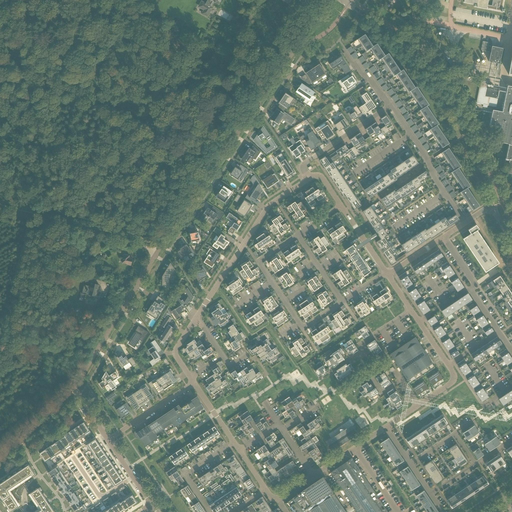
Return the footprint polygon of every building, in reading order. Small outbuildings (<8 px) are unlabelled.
[(202,1),(198,8),(203,11),(202,14),(208,18),(214,8),(212,7),(211,8),(210,7),(211,5),(212,6),(214,4),(214,2),(219,5),(221,0),(207,0),(206,3),(202,1)] [(511,0),(464,0),(464,3),(475,5),(474,7),(504,12),(504,10),(502,10),(504,0),(511,0)] [(365,34),(357,40),(361,46),(369,40),(365,34)] [(369,40),(361,46),(365,52),(369,49),(373,46),(369,40)] [(483,41),(481,51),(482,51),(490,52),(491,46),(488,46),(489,43),(483,41)] [(373,46),(369,49),(373,55),(381,50),(377,44),(373,46)] [(350,46),(346,49),(353,59),(357,56),(350,46)] [(488,62),(499,64),(502,48),(491,46),(490,52),(488,62)] [(381,50),(373,55),(378,61),(381,59),(381,58),(385,56),(381,50)] [(385,56),(381,58),(381,59),(385,64),(392,59),(388,53),(385,56)] [(357,57),(364,69),(369,66),(363,54),(357,57)] [(330,64),(329,64),(332,69),(339,65),(341,67),(344,66),(345,68),(348,66),(341,56),(337,59),(330,64)] [(392,59),(385,64),(389,70),(396,65),(392,59)] [(382,91),(387,88),(374,64),(369,67),(382,91)] [(309,72),(306,74),(312,83),(316,80),(318,82),(322,79),(321,77),(325,74),(319,65),(317,67),(315,65),(313,66),(314,67),(310,69),(307,70),(309,72)] [(396,65),(389,70),(393,77),(396,75),(395,75),(400,71),(396,65)] [(400,71),(395,75),(396,75),(399,81),(407,76),(403,70),(400,71)] [(352,76),(342,83),(348,92),(356,87),(355,85),(356,83),(354,80),(352,76)] [(407,76),(399,81),(403,87),(411,82),(407,76)] [(481,80),(476,103),(496,107),(498,99),(500,91),(493,89),(482,87),(483,81),(481,80)] [(411,82),(403,87),(408,93),(409,92),(415,87),(411,82)] [(299,88),(296,92),(309,101),(315,92),(302,84),(301,84),(299,87),(299,88)] [(511,86),(507,86),(502,112),(493,110),(490,125),(501,127),(498,142),(509,144),(506,159),(509,160),(508,168),(511,168),(511,86)] [(415,87),(409,92),(413,98),(421,93),(417,87),(415,87)] [(280,101),(278,104),(279,105),(287,110),(291,103),(297,108),(296,111),(300,114),(305,106),(285,93),(280,101)] [(366,103),(359,108),(363,114),(365,112),(369,110),(370,109),(371,110),(372,110),(376,107),(366,93),(361,96),(366,103)] [(421,93),(413,98),(417,104),(425,99),(421,93)] [(425,99),(417,104),(421,110),(427,106),(429,105),(425,99)] [(356,106),(346,113),(352,123),(357,120),(356,119),(358,117),(357,116),(361,113),(356,106)] [(421,110),(419,111),(423,117),(431,112),(427,106),(421,110)] [(273,114),(270,119),(279,125),(279,124),(280,122),(281,121),(283,118),(285,120),(287,122),(287,121),(291,124),(292,125),(295,119),(284,112),(283,113),(277,109),(274,112),(273,114)] [(431,112),(423,117),(427,123),(435,118),(431,112)] [(333,123),(338,130),(339,132),(343,129),(348,125),(346,122),(347,121),(342,113),(338,116),(340,118),(333,123)] [(386,115),(381,119),(385,126),(383,128),(386,133),(389,131),(388,130),(393,126),(386,115)] [(435,118),(427,123),(431,129),(437,125),(439,124),(435,118)] [(326,126),(317,132),(322,140),(325,137),(327,140),(329,138),(334,135),(331,130),(333,129),(327,121),(324,123),(326,126)] [(375,123),(370,126),(377,136),(382,133),(383,134),(383,135),(386,133),(383,128),(380,130),(375,123)] [(431,129),(429,130),(433,137),(441,131),(437,125),(431,129)] [(370,126),(365,130),(370,136),(367,138),(371,144),(373,143),(374,142),(373,140),(378,137),(377,136),(370,126)] [(262,134),(258,136),(261,141),(265,138),(271,146),(266,149),(263,145),(260,147),(263,151),(264,151),(266,154),(277,147),(265,129),(261,131),(262,134)] [(309,140),(305,142),(307,145),(310,150),(311,151),(316,148),(314,145),(317,144),(315,141),(318,140),(313,132),(312,131),(307,134),(309,140)] [(441,131),(433,137),(437,143),(445,137),(441,131)] [(360,133),(355,136),(362,147),(367,144),(368,146),(371,144),(367,138),(364,140),(360,133)] [(355,136),(350,140),(354,146),(351,148),(355,154),(358,152),(357,151),(362,147),(355,136)] [(445,137),(437,143),(441,149),(449,143),(445,137)] [(293,145),(288,148),(291,153),(292,152),(296,158),(301,155),(301,154),(305,151),(303,149),(305,148),(300,140),(296,143),(292,138),(289,140),(293,145)] [(345,145),(336,151),(337,154),(340,158),(341,159),(348,153),(352,159),(354,158),(357,156),(355,154),(351,148),(349,150),(345,145)] [(249,148),(247,150),(246,153),(245,152),(240,159),(245,162),(246,163),(250,157),(251,158),(252,158),(254,159),(255,160),(260,153),(253,146),(252,146),(251,149),(249,148)] [(441,153),(445,159),(453,154),(452,154),(449,149),(449,148),(441,153)] [(282,160),(278,162),(284,171),(283,172),(285,175),(287,177),(291,174),(294,172),(287,162),(285,159),(281,153),(278,155),(282,160)] [(325,157),(319,161),(324,168),(332,163),(338,159),(339,158),(340,158),(337,154),(328,160),(326,158),(325,157)] [(445,159),(449,165),(457,160),(456,160),(453,155),(453,154),(445,159)] [(412,155),(407,158),(408,159),(413,167),(414,166),(417,164),(418,164),(412,155)] [(408,159),(404,162),(409,170),(410,169),(413,167),(408,159)] [(449,165),(453,171),(458,168),(461,167),(460,166),(457,161),(457,160),(449,165)] [(404,162),(399,165),(405,173),(405,172),(408,170),(409,170),(404,162)] [(332,163),(324,168),(328,173),(336,168),(332,163)] [(399,164),(394,167),(400,176),(401,175),(404,173),(405,173),(399,165),(399,164)] [(238,169),(235,167),(234,168),(230,175),(236,179),(238,180),(240,177),(243,178),(248,170),(240,165),(238,169)] [(435,168),(441,179),(446,176),(440,165),(435,168)] [(394,167),(389,170),(390,171),(395,179),(396,179),(396,178),(399,176),(400,176),(394,167)] [(336,168),(328,173),(331,178),(339,173),(336,168)] [(453,171),(450,173),(454,179),(462,174),(462,173),(461,174),(458,169),(459,169),(458,168),(453,171)] [(390,171),(386,174),(386,175),(392,183),(397,180),(396,179),(395,179),(390,171)] [(426,172),(426,171),(425,172),(423,174),(423,173),(417,177),(420,182),(429,176),(427,173),(426,172)] [(339,173),(331,178),(334,183),(343,177),(340,172),(339,173)] [(274,174),(262,182),(265,186),(268,190),(272,187),(271,186),(279,181),(274,174)] [(380,174),(375,177),(377,180),(383,189),(384,189),(383,188),(385,187),(385,188),(387,186),(388,186),(382,178),(382,177),(381,177),(380,174)] [(454,179),(458,185),(466,180),(466,179),(465,180),(462,175),(463,175),(462,174),(454,179)] [(249,191),(245,198),(251,202),(253,200),(255,202),(257,199),(262,190),(259,185),(258,185),(259,184),(260,184),(254,175),(252,177),(250,180),(256,188),(252,194),(249,192),(250,191),(249,191)] [(386,175),(382,178),(388,186),(392,183),(386,175)] [(343,177),(334,183),(338,188),(347,182),(343,177)] [(417,177),(415,179),(414,178),(412,180),(412,181),(417,189),(422,185),(420,182),(417,177)] [(377,180),(372,183),(379,192),(382,189),(383,189),(377,180)] [(466,180),(458,185),(463,191),(467,188),(470,186),(470,185),(469,186),(466,181),(467,181),(466,180)] [(412,181),(410,182),(409,181),(407,183),(407,184),(412,192),(413,193),(418,190),(417,189),(412,181)] [(347,182),(338,188),(341,193),(350,187),(347,182)] [(372,183),(368,186),(369,187),(374,195),(375,195),(378,192),(379,192),(372,183)] [(407,184),(405,185),(404,185),(402,186),(402,187),(401,188),(402,188),(407,195),(407,196),(413,193),(412,192),(407,184)] [(220,200),(223,202),(225,203),(228,198),(228,199),(233,192),(223,186),(223,187),(220,191),(219,191),(215,197),(220,200)] [(313,187),(305,192),(308,196),(310,195),(311,195),(313,199),(315,198),(316,198),(313,193),(315,191),(313,188),(313,187)] [(350,187),(341,193),(345,198),(346,197),(354,192),(350,187)] [(369,187),(364,190),(369,198),(370,198),(373,196),(374,195),(369,187)] [(315,191),(313,193),(316,198),(317,199),(318,201),(319,201),(321,199),(323,198),(324,198),(326,196),(324,192),(322,190),(321,188),(318,190),(318,189),(316,191),(315,191)] [(397,191),(396,191),(401,198),(402,199),(407,195),(402,188),(401,188),(400,189),(399,188),(397,190),(397,191)] [(465,198),(471,194),(471,193),(470,193),(467,189),(468,189),(467,188),(463,191),(460,193),(464,199),(465,198)] [(396,191),(397,191),(396,189),(394,191),(392,193),(392,192),(391,193),(396,201),(397,202),(402,199),(401,198),(396,191)] [(354,192),(346,197),(350,204),(358,198),(354,192)] [(386,196),(392,205),(397,202),(396,201),(391,193),(389,194),(387,196),(386,196)] [(475,200),(475,199),(474,199),(471,195),(472,195),(471,194),(465,198),(464,199),(468,205),(469,204),(475,200)] [(308,196),(305,198),(309,205),(310,206),(311,206),(313,205),(316,203),(313,199),(311,195),(310,195),(308,196)] [(382,199),(381,200),(386,208),(388,210),(393,207),(392,205),(386,196),(384,198),(382,199)] [(358,198),(350,204),(354,210),(362,205),(358,198)] [(472,211),(479,206),(479,205),(475,201),(476,201),(475,200),(469,204),(468,205),(472,211)] [(247,212),(249,209),(250,209),(252,205),(245,201),(244,202),(243,203),(241,207),(240,208),(241,209),(238,213),(239,213),(241,214),(245,217),(247,213),(247,212)] [(287,207),(287,208),(288,210),(290,213),(291,212),(294,210),(298,207),(297,205),(295,203),(295,202),(288,206),(287,207)] [(298,207),(294,210),(294,211),(295,213),(296,213),(300,210),(302,212),(303,212),(306,210),(301,203),(301,202),(297,204),(297,205),(298,207)] [(370,207),(362,212),(364,214),(366,216),(365,216),(366,217),(374,211),(375,211),(377,209),(373,205),(370,207)] [(216,217),(219,220),(223,214),(218,210),(215,213),(207,208),(201,218),(206,221),(209,218),(210,218),(214,220),(216,217)] [(295,213),(292,215),(294,218),(295,220),(295,221),(296,220),(297,219),(299,218),(299,219),(300,219),(304,216),(304,215),(302,212),(300,210),(296,213),(295,213)] [(374,211),(366,217),(367,219),(369,221),(369,222),(377,217),(378,216),(375,211),(374,211)] [(227,217),(226,218),(234,223),(231,227),(231,228),(230,227),(229,229),(228,231),(233,234),(236,230),(237,230),(237,229),(239,226),(242,222),(237,219),(237,218),(232,216),(233,215),(229,213),(227,217)] [(447,221),(450,226),(459,220),(456,215),(447,221)] [(483,218),(489,232),(496,230),(490,215),(483,218)] [(276,217),(271,220),(274,224),(275,226),(276,226),(280,223),(283,221),(281,218),(280,216),(279,216),(278,217),(276,218),(276,217)] [(377,217),(369,222),(370,224),(371,224),(372,226),(373,227),(379,223),(380,222),(382,221),(378,216),(377,217)] [(446,229),(450,226),(447,221),(445,218),(440,221),(446,229)] [(441,232),(446,229),(440,221),(436,224),(441,232)] [(338,224),(335,226),(337,229),(340,234),(343,232),(346,231),(341,224),(341,223),(340,223),(340,222),(339,223),(338,224)] [(377,233),(383,229),(384,228),(380,222),(379,223),(373,227),(374,228),(373,229),(375,230),(376,232),(377,233)] [(274,224),(270,226),(275,234),(279,231),(277,229),(282,226),(281,225),(280,223),(276,226),(275,226),(274,224)] [(277,229),(279,231),(279,232),(281,235),(286,232),(285,231),(287,230),(288,229),(289,229),(288,228),(287,226),(286,224),(285,223),(282,225),(282,226),(277,229)] [(436,235),(441,232),(436,224),(435,223),(430,226),(436,235)] [(467,236),(463,239),(485,272),(490,268),(498,263),(476,230),(478,229),(479,229),(476,225),(468,230),(464,232),(467,236)] [(430,237),(431,239),(436,235),(430,226),(425,229),(431,237),(430,237)] [(328,231),(327,231),(327,232),(328,233),(332,239),(333,239),(338,236),(335,231),(333,228),(332,228),(329,230),(328,231)] [(332,239),(332,240),(335,244),(338,241),(346,236),(343,232),(340,234),(337,229),(335,231),(338,236),(333,239),(332,239)] [(378,235),(379,236),(381,238),(380,239),(381,239),(385,236),(385,237),(388,235),(383,229),(377,233),(378,234),(378,235)] [(425,229),(420,232),(426,240),(428,239),(427,239),(429,237),(430,238),(430,237),(431,237),(425,229)] [(198,232),(190,234),(191,242),(200,240),(198,233),(198,232)] [(420,232),(416,236),(421,244),(423,242),(425,241),(426,240),(420,232)] [(264,233),(256,239),(259,242),(261,241),(264,246),(266,244),(267,244),(264,240),(264,239),(266,237),(264,234),(264,233)] [(358,245),(354,247),(356,250),(360,247),(361,247),(373,239),(373,238),(377,236),(375,233),(371,236),(359,244),(358,245)] [(215,242),(213,246),(217,249),(219,246),(221,247),(224,249),(226,245),(227,245),(229,242),(223,239),(225,237),(220,234),(218,237),(219,237),(216,242),(215,242)] [(266,237),(264,239),(264,240),(267,244),(269,247),(270,247),(272,245),(274,244),(275,244),(274,243),(273,242),(269,236),(267,237),(266,237)] [(310,242),(310,243),(311,244),(313,247),(314,247),(317,245),(322,242),(320,239),(318,237),(318,236),(312,241),(310,242)] [(380,248),(388,243),(389,242),(385,237),(385,236),(381,239),(376,242),(376,243),(380,248)] [(416,247),(418,245),(420,244),(421,244),(416,236),(411,239),(416,247)] [(322,242),(317,245),(319,247),(323,244),(325,247),(326,246),(329,244),(324,237),(320,239),(322,242)] [(405,241),(406,242),(411,250),(413,249),(413,248),(415,247),(416,247),(411,239),(410,238),(405,241)] [(259,242),(255,245),(258,250),(259,249),(260,251),(261,252),(261,253),(262,252),(264,251),(267,249),(264,246),(261,241),(259,242)] [(411,251),(411,250),(406,242),(401,245),(406,253),(409,252),(408,251),(410,250),(411,251)] [(388,243),(380,248),(383,253),(391,247),(388,243)] [(319,247),(315,250),(317,253),(318,255),(319,255),(320,254),(327,250),(325,247),(323,244),(319,247)] [(192,252),(186,245),(180,249),(180,250),(177,252),(182,259),(184,258),(185,258),(187,257),(186,256),(192,252)] [(293,246),(290,248),(293,252),(296,257),(298,255),(301,253),(297,247),(296,246),(296,245),(295,245),(293,246)] [(353,245),(345,250),(349,257),(357,252),(356,250),(354,247),(353,245)] [(205,261),(204,262),(212,268),(216,262),(217,261),(220,255),(216,253),(217,251),(209,246),(208,248),(209,249),(208,252),(210,253),(204,261),(205,261)] [(383,253),(386,258),(392,254),(394,252),(391,247),(383,253)] [(283,253),(282,254),(283,254),(284,256),(288,262),(289,262),(291,260),(293,258),(290,254),(288,251),(288,250),(285,252),(283,253)] [(438,250),(432,254),(436,261),(443,257),(438,250)] [(291,253),(290,254),(293,258),(291,260),(291,261),(293,264),(294,264),(301,259),(299,256),(298,255),(296,257),(293,252),(291,253)] [(357,252),(349,257),(352,262),(360,257),(357,252)] [(386,258),(391,265),(397,261),(392,254),(386,258)] [(432,254),(425,259),(430,265),(436,261),(432,254)] [(127,264),(126,265),(131,266),(133,259),(129,258),(129,256),(124,255),(122,263),(127,264)] [(272,261),(268,263),(270,266),(271,268),(272,268),(273,267),(281,261),(280,259),(278,260),(277,258),(276,257),(271,260),(272,261)] [(360,257),(352,262),(356,267),(364,262),(360,257)] [(425,259),(419,263),(423,270),(430,265),(425,259)] [(245,262),(240,265),(243,269),(243,270),(245,272),(250,269),(253,266),(251,263),(250,262),(250,261),(249,261),(248,262),(246,263),(245,262)] [(272,268),(275,273),(284,268),(282,265),(284,264),(282,262),(272,268)] [(364,262),(356,267),(359,272),(367,267),(364,262)] [(440,267),(438,268),(442,274),(443,273),(444,272),(445,273),(451,269),(447,262),(440,267)] [(164,286),(169,286),(169,285),(169,280),(174,272),(175,270),(174,269),(170,263),(169,266),(162,277),(162,286),(164,286)] [(419,263),(412,268),(417,274),(423,270),(419,263)] [(367,267),(359,272),(363,278),(368,274),(370,272),(370,271),(369,270),(367,267)] [(344,275),(339,278),(340,279),(341,281),(346,278),(347,280),(351,277),(346,270),(344,271),(342,268),(340,270),(344,275)] [(198,272),(194,275),(198,282),(207,276),(203,269),(199,271),(198,272)] [(243,269),(239,272),(244,280),(245,279),(248,277),(247,274),(251,271),(251,270),(250,269),(245,272),(243,270),(243,269)] [(247,274),(248,277),(251,281),(256,278),(255,277),(255,276),(256,275),(258,275),(258,274),(258,273),(257,272),(255,269),(252,271),(251,271),(247,274)] [(451,269),(445,273),(449,279),(455,275),(451,269)] [(333,275),(332,275),(332,276),(333,277),(335,280),(336,280),(339,278),(344,275),(340,270),(334,274),(333,275)] [(405,272),(398,277),(400,280),(402,283),(409,279),(405,272)] [(286,273),(278,278),(280,281),(281,283),(282,283),(283,282),(291,276),(290,274),(288,275),(286,273)] [(455,275),(449,279),(453,286),(460,281),(455,275)] [(282,283),(281,283),(282,283),(283,285),(285,288),(288,286),(289,287),(294,284),(291,280),(293,279),(291,276),(283,282),(282,283)] [(311,277),(306,280),(309,284),(307,285),(309,288),(318,282),(318,281),(319,281),(317,279),(316,276),(312,278),(311,277)] [(493,281),(490,283),(493,287),(495,286),(496,288),(504,282),(500,276),(493,281)] [(341,281),(337,283),(339,286),(340,288),(341,288),(343,287),(349,283),(347,280),(346,278),(341,281)] [(234,280),(231,282),(237,290),(238,291),(238,292),(240,290),(243,288),(240,285),(241,285),(242,284),(238,279),(235,282),(234,280)] [(409,279),(402,283),(406,290),(413,285),(409,279)] [(318,282),(309,288),(311,290),(312,289),(314,291),(322,286),(320,283),(319,281),(318,281),(318,282)] [(460,281),(453,286),(457,292),(464,288),(460,281)] [(230,285),(227,287),(233,295),(236,293),(238,292),(238,291),(237,290),(231,282),(228,284),(230,285)] [(508,289),(504,282),(496,288),(497,290),(499,289),(501,293),(508,289)] [(85,298),(93,300),(94,296),(96,296),(98,285),(92,284),(91,286),(84,285),(82,294),(86,295),(85,298)] [(413,285),(406,290),(411,296),(417,291),(413,285)] [(187,297),(182,300),(187,307),(190,302),(193,297),(187,288),(184,293),(187,297)] [(382,290),(379,292),(382,296),(385,300),(387,299),(391,296),(388,291),(387,292),(386,290),(385,289),(384,289),(382,290)] [(511,295),(511,294),(508,289),(501,293),(504,297),(503,298),(504,300),(511,295)] [(321,292),(316,295),(319,299),(317,300),(319,302),(328,297),(328,296),(329,296),(329,295),(327,294),(326,291),(322,293),(321,292)] [(417,291),(411,296),(415,302),(422,298),(417,291)] [(146,313),(147,313),(148,311),(153,314),(152,316),(157,319),(156,319),(157,320),(166,306),(161,303),(164,298),(164,297),(161,293),(159,297),(158,296),(152,305),(146,313)] [(468,293),(461,298),(466,305),(466,304),(472,300),(468,293)] [(372,297),(371,297),(372,298),(373,299),(374,301),(373,302),(376,306),(382,302),(379,297),(377,294),(374,296),(372,297)] [(267,297),(262,300),(265,304),(263,305),(265,307),(273,302),(274,301),(275,301),(274,300),(273,299),(271,296),(268,298),(267,297)] [(307,300),(299,305),(302,309),(304,307),(307,312),(309,311),(310,310),(307,305),(312,302),(313,301),(310,296),(306,299),(307,300)] [(328,297),(319,302),(321,305),(322,304),(324,306),(332,301),(330,298),(329,296),(328,296),(328,297)] [(382,302),(376,306),(379,309),(382,307),(382,308),(390,303),(387,299),(385,300),(382,296),(379,297),(382,302)] [(422,298),(415,302),(419,309),(426,304),(422,298)] [(461,298),(455,302),(459,309),(464,306),(466,305),(461,298)] [(273,302),(265,307),(266,310),(268,309),(270,312),(275,309),(274,308),(278,306),(276,303),(275,301),(274,301),(273,302)] [(357,305),(354,307),(356,310),(357,312),(358,312),(359,311),(367,306),(366,303),(364,304),(361,301),(357,304),(357,305)] [(175,309),(171,311),(177,320),(181,317),(180,316),(182,315),(181,313),(184,311),(183,309),(185,308),(181,302),(179,304),(180,306),(175,309)] [(312,302),(307,305),(310,310),(312,314),(315,312),(317,311),(318,310),(317,309),(316,308),(312,302)] [(455,302),(448,307),(452,314),(453,313),(459,309),(455,302)] [(224,315),(223,315),(220,310),(222,309),(219,304),(215,306),(217,309),(211,313),(213,316),(210,319),(212,322),(224,315)] [(426,304),(419,309),(423,315),(430,310),(426,304)] [(358,312),(357,312),(358,313),(359,314),(361,317),(364,315),(365,316),(370,313),(367,309),(369,308),(368,307),(367,306),(359,311),(358,312)] [(476,306),(470,310),(474,317),(480,312),(476,306)] [(256,308),(253,310),(255,314),(258,319),(261,317),(264,315),(259,309),(259,307),(258,307),(257,307),(256,308)] [(302,309),(298,311),(301,316),(302,315),(303,317),(304,318),(305,319),(307,317),(310,315),(307,312),(304,307),(302,309)] [(448,307),(441,311),(446,318),(451,314),(452,314),(448,307)] [(337,312),(332,315),(335,319),(337,321),(341,318),(345,316),(343,313),(342,311),(341,310),(341,311),(339,312),(338,313),(337,312)] [(279,311),(276,313),(283,323),(285,322),(288,320),(285,316),(287,315),(283,311),(280,313),(279,311)] [(224,315),(212,322),(215,326),(218,324),(220,327),(225,324),(225,325),(228,322),(229,321),(228,319),(230,317),(227,312),(223,315),(224,315)] [(246,315),(245,316),(246,318),(247,319),(246,320),(249,325),(253,322),(256,320),(253,316),(250,312),(247,314),(246,315)] [(480,312),(474,317),(478,323),(485,318),(480,312)] [(275,317),(272,318),(278,326),(281,324),(282,323),(283,323),(276,313),(273,315),(275,317)] [(255,314),(253,316),(256,320),(253,322),(256,326),(264,321),(261,317),(258,319),(255,314)] [(168,325),(172,319),(167,316),(161,326),(166,329),(162,335),(161,335),(161,336),(159,339),(164,343),(173,328),(168,325)] [(434,316),(427,321),(431,327),(438,322),(434,316)] [(331,322),(329,324),(333,330),(335,328),(336,329),(340,326),(338,324),(343,321),(342,319),(341,318),(337,321),(335,319),(331,321),(331,322)] [(343,321),(338,324),(340,326),(343,330),(347,327),(347,326),(348,325),(349,324),(350,324),(350,323),(349,321),(347,318),(343,321)] [(485,318),(478,323),(482,329),(489,325),(485,318)] [(438,322),(431,327),(436,333),(442,329),(438,322)] [(321,325),(318,327),(321,331),(324,335),(327,334),(331,331),(327,326),(326,327),(325,325),(324,324),(323,324),(321,325)] [(228,333),(227,333),(230,337),(230,336),(231,338),(235,335),(239,341),(245,337),(242,332),(239,334),(233,325),(228,328),(230,330),(227,332),(228,333)] [(489,325),(482,329),(487,336),(493,331),(489,325)] [(369,335),(367,332),(369,331),(365,326),(354,333),(357,338),(358,337),(361,335),(364,339),(369,335)] [(137,327),(134,332),(136,333),(129,343),(131,345),(134,347),(133,347),(134,347),(139,340),(142,342),(148,332),(142,328),(141,330),(137,327)] [(311,332),(311,333),(312,334),(313,336),(312,337),(315,341),(319,339),(321,337),(318,332),(316,329),(313,331),(311,332)] [(442,329),(436,333),(440,340),(447,335),(442,329)] [(320,332),(318,332),(321,337),(319,339),(322,343),(323,342),(324,345),(330,341),(328,338),(329,338),(327,334),(324,335),(321,331),(320,332)] [(235,351),(240,348),(237,343),(239,341),(235,335),(231,338),(230,339),(232,342),(231,343),(230,344),(235,351)] [(447,335),(440,340),(444,346),(451,341),(447,335)] [(415,337),(390,354),(399,367),(424,350),(415,337)] [(495,348),(502,344),(497,337),(490,341),(495,348)] [(296,339),(292,342),(294,346),(296,349),(301,345),(304,343),(302,340),(301,338),(300,338),(299,339),(297,340),(296,339)] [(262,347),(261,347),(264,351),(258,355),(260,358),(272,350),(269,346),(270,345),(267,339),(263,342),(265,345),(262,347)] [(149,362),(152,366),(161,360),(160,358),(161,358),(158,353),(162,350),(155,340),(150,343),(153,347),(148,350),(154,359),(149,362)] [(188,354),(202,344),(200,341),(196,343),(194,340),(186,345),(187,347),(185,349),(188,354)] [(347,343),(349,346),(345,349),(349,354),(352,352),(353,354),(358,350),(351,340),(350,340),(346,342),(347,343)] [(375,340),(367,345),(374,356),(382,351),(375,340)] [(451,341),(444,346),(448,352),(455,348),(451,341)] [(495,348),(490,341),(484,346),(488,352),(488,353),(495,348)] [(202,344),(188,354),(191,359),(193,357),(195,359),(196,359),(200,357),(199,356),(201,355),(199,352),(204,348),(202,344)] [(264,351),(261,347),(262,347),(261,345),(258,347),(257,346),(257,347),(256,345),(248,350),(252,355),(257,352),(258,355),(264,351)] [(294,346),(290,349),(293,353),(296,356),(300,354),(298,351),(303,348),(302,347),(301,345),(296,349),(294,346)] [(303,348),(298,351),(300,354),(302,358),(307,355),(306,353),(308,352),(309,351),(310,351),(309,350),(308,349),(306,346),(303,348)] [(488,352),(484,346),(477,350),(482,357),(488,353),(488,352)] [(201,355),(202,357),(205,355),(206,356),(207,357),(214,352),(211,347),(206,350),(204,348),(199,352),(201,355)] [(272,350),(260,358),(263,361),(266,359),(268,362),(273,360),(273,361),(277,358),(276,357),(277,357),(276,355),(278,353),(275,348),(272,350)] [(455,348),(448,352),(453,358),(459,354),(455,348)] [(505,349),(499,354),(503,360),(510,356),(505,349)] [(344,355),(340,350),(337,352),(336,351),(332,354),(338,362),(342,359),(341,357),(344,355)] [(482,357),(477,350),(471,355),(475,362),(482,357)] [(133,366),(136,364),(132,357),(127,360),(127,359),(128,359),(126,356),(125,356),(123,353),(116,357),(122,367),(130,362),(133,366)] [(332,354),(331,353),(330,353),(327,356),(330,359),(326,362),(329,367),(332,365),(333,367),(338,364),(338,362),(332,354)] [(426,354),(401,371),(407,380),(408,380),(411,384),(416,380),(434,368),(432,364),(432,363),(426,354)] [(510,356),(503,360),(507,367),(511,363),(511,359),(510,356)] [(463,360),(457,364),(461,370),(467,366),(463,360)] [(318,368),(315,371),(318,377),(321,375),(322,376),(327,373),(320,362),(319,362),(316,365),(318,368)] [(354,369),(350,364),(347,366),(346,364),(341,367),(346,375),(346,376),(347,375),(350,373),(350,372),(354,369)] [(215,374),(212,375),(216,381),(219,379),(220,379),(222,378),(219,374),(221,373),(216,365),(211,369),(215,374)] [(461,370),(465,377),(466,376),(472,372),(467,366),(461,370)] [(250,381),(251,381),(255,378),(256,380),(262,376),(259,372),(256,374),(252,369),(249,371),(247,367),(243,370),(250,381)] [(346,375),(341,367),(336,371),(337,372),(334,374),(338,380),(341,377),(342,378),(346,376),(346,375)] [(172,374),(174,373),(171,368),(168,370),(169,371),(161,377),(161,378),(166,385),(168,388),(177,382),(177,381),(172,374)] [(240,380),(244,378),(240,372),(237,374),(234,369),(229,372),(234,380),(235,379),(236,379),(238,382),(240,380)] [(243,370),(240,372),(244,378),(240,380),(241,382),(240,383),(243,386),(244,385),(244,386),(246,385),(248,387),(253,384),(251,381),(250,381),(243,370)] [(103,381),(99,384),(102,389),(108,385),(112,390),(116,387),(113,381),(119,377),(115,372),(109,376),(106,372),(102,379),(103,381)] [(438,372),(427,379),(432,386),(439,381),(441,384),(445,382),(438,372)] [(465,377),(469,383),(470,383),(476,379),(476,378),(472,372),(466,376),(465,377)] [(384,373),(376,378),(383,389),(389,384),(391,383),(384,373)] [(219,387),(222,385),(223,387),(228,384),(225,380),(222,382),(220,379),(219,379),(216,381),(212,375),(209,378),(216,389),(219,387)] [(152,389),(155,387),(159,394),(168,388),(166,385),(161,378),(161,377),(152,383),(151,381),(148,384),(152,389)] [(208,384),(204,386),(207,390),(206,390),(209,394),(209,393),(210,394),(212,393),(214,395),(218,392),(219,392),(221,390),(219,387),(216,389),(209,378),(205,380),(208,384)] [(469,383),(474,389),(480,385),(476,379),(470,383),(469,383)] [(423,381),(413,388),(420,399),(423,396),(421,393),(428,389),(423,381)] [(374,389),(370,384),(369,385),(367,382),(361,386),(364,390),(361,392),(360,392),(363,396),(374,389)] [(150,389),(147,386),(147,385),(136,392),(144,404),(153,398),(153,397),(148,390),(150,389)] [(474,389),(478,396),(478,395),(484,391),(480,385),(474,389)] [(379,393),(375,388),(374,389),(363,396),(363,397),(364,396),(366,395),(367,394),(370,398),(371,397),(374,401),(379,397),(377,394),(379,393)] [(389,403),(389,404),(399,397),(400,396),(396,392),(395,393),(393,390),(387,394),(388,394),(389,396),(390,397),(386,400),(389,403)] [(478,396),(482,402),(489,398),(484,391),(478,395),(478,396)] [(136,392),(126,399),(128,402),(130,401),(135,410),(144,404),(136,392)] [(505,394),(498,399),(503,406),(510,401),(505,394)] [(297,410),(305,404),(300,396),(292,401),(295,405),(294,406),(297,410)] [(281,403),(286,411),(291,408),(294,406),(295,405),(292,401),(289,397),(281,403)] [(399,397),(389,404),(388,404),(391,408),(394,405),(397,409),(402,406),(400,403),(402,402),(399,397)] [(135,434),(135,435),(136,437),(137,437),(138,436),(148,451),(161,442),(158,439),(172,429),(175,433),(177,432),(174,428),(187,419),(189,423),(195,419),(193,415),(195,414),(198,412),(201,416),(206,412),(197,398),(191,401),(188,403),(186,405),(180,409),(178,406),(176,408),(138,433),(138,432),(137,432),(136,432),(135,432),(135,433),(135,434)] [(116,410),(122,419),(130,413),(127,409),(130,407),(127,403),(116,410)] [(289,415),(292,419),(296,416),(291,408),(286,411),(282,413),(285,418),(289,415)] [(253,419),(247,411),(239,417),(244,425),(249,422),(253,419)] [(444,418),(445,418),(442,414),(439,416),(440,417),(437,418),(444,428),(448,425),(444,418)] [(256,422),(255,423),(260,432),(269,426),(263,418),(261,419),(259,417),(255,420),(256,422)] [(437,418),(435,420),(435,419),(433,421),(439,431),(444,428),(437,418)] [(315,419),(307,425),(310,429),(313,433),(321,427),(315,419)] [(326,441),(325,442),(331,450),(336,446),(346,440),(357,433),(352,426),(353,425),(354,425),(350,419),(328,434),(330,436),(331,438),(326,441)] [(439,431),(433,421),(430,422),(431,423),(429,424),(435,434),(439,431)] [(84,422),(79,425),(86,436),(91,433),(84,422)] [(249,422),(244,425),(240,427),(246,436),(254,430),(249,422)] [(301,423),(292,429),(295,433),(296,433),(298,436),(302,434),(306,431),(301,423)] [(435,434),(429,424),(426,426),(426,425),(424,427),(430,437),(435,434)] [(79,425),(74,429),(80,438),(80,439),(80,440),(86,436),(79,425)] [(474,438),(479,435),(478,433),(479,433),(474,425),(472,427),(472,426),(468,429),(474,438)] [(215,437),(219,434),(214,427),(210,430),(215,437)] [(420,430),(426,440),(430,437),(424,427),(421,428),(422,429),(420,430)] [(74,429),(69,432),(74,441),(75,442),(80,439),(80,438),(74,429)] [(302,434),(304,438),(307,442),(311,439),(309,435),(313,433),(310,429),(306,431),(302,434)] [(468,429),(464,431),(465,432),(463,433),(468,440),(469,441),(474,438),(468,429)] [(215,437),(210,430),(205,433),(210,440),(215,437)] [(417,431),(415,433),(420,441),(421,443),(426,440),(420,430),(417,432),(417,431)] [(69,432),(63,436),(64,437),(69,444),(70,444),(74,441),(69,432)] [(210,440),(205,433),(201,436),(206,443),(210,440)] [(274,433),(265,439),(271,447),(275,444),(272,440),(276,437),(274,433)] [(413,435),(411,436),(416,444),(417,444),(418,443),(420,441),(415,433),(412,434),(413,435)] [(206,443),(201,436),(196,439),(201,446),(206,443)] [(315,436),(311,439),(307,442),(310,446),(313,450),(317,447),(314,443),(318,441),(315,436)] [(408,437),(405,439),(407,443),(408,442),(412,449),(417,446),(416,444),(411,436),(408,438),(408,437)] [(64,437),(59,440),(66,449),(65,450),(66,451),(72,447),(70,444),(69,444),(64,437)] [(496,448),(499,446),(499,445),(501,444),(496,437),(490,440),(496,448)] [(283,438),(279,441),(281,445),(277,448),(280,452),(288,447),(283,438)] [(299,447),(302,452),(310,446),(307,442),(304,438),(300,441),(303,445),(299,447)] [(391,442),(388,438),(380,443),(384,448),(391,442)] [(95,439),(86,446),(89,451),(90,450),(99,444),(95,439)] [(201,446),(196,439),(192,442),(197,449),(201,446)] [(490,440),(489,439),(484,442),(485,444),(484,444),(489,451),(491,450),(492,451),(496,448),(490,440)] [(59,440),(54,443),(61,453),(65,450),(66,449),(59,440)] [(197,449),(192,442),(187,445),(192,453),(197,449)] [(391,442),(384,448),(387,452),(395,447),(391,442)] [(54,443),(49,446),(56,456),(61,453),(54,443)] [(99,444),(90,450),(93,454),(93,455),(102,449),(99,444)] [(451,454),(459,449),(456,444),(448,450),(451,454)] [(270,454),(270,453),(264,445),(256,451),(262,459),(270,454)] [(49,446),(44,450),(50,458),(50,459),(51,461),(57,457),(56,456),(49,446)] [(283,456),(287,454),(289,458),(294,455),(288,447),(280,452),(283,456)] [(317,447),(313,450),(308,453),(314,461),(322,455),(317,447)] [(395,447),(387,452),(390,457),(398,452),(395,447)] [(183,458),(188,455),(183,448),(178,451),(183,458)] [(279,459),(283,456),(280,452),(277,448),(270,453),(270,454),(272,457),(272,458),(273,457),(276,455),(279,459)] [(479,448),(473,452),(478,460),(482,457),(481,457),(483,455),(479,448)] [(93,454),(92,455),(95,460),(105,453),(102,449),(93,455),(93,454)] [(459,449),(451,454),(454,459),(462,453),(459,449)] [(44,450),(39,453),(45,462),(50,459),(50,458),(44,450)] [(179,461),(183,458),(178,451),(174,454),(179,461)] [(398,452),(390,457),(392,460),(393,461),(401,456),(398,452)] [(105,453),(95,460),(98,464),(99,464),(99,463),(108,458),(105,453)] [(457,463),(465,458),(462,453),(454,459),(457,463)] [(179,461),(174,454),(169,457),(174,465),(179,461)] [(501,467),(506,464),(501,457),(502,457),(499,454),(496,456),(497,456),(495,458),(501,467)] [(231,468),(239,463),(235,457),(234,455),(231,457),(227,460),(230,463),(228,464),(231,468)] [(393,461),(391,462),(391,463),(394,467),(404,461),(401,456),(393,461)] [(272,457),(264,463),(269,471),(274,468),(278,465),(273,457),(272,458),(272,457)] [(108,458),(99,463),(99,464),(102,468),(111,462),(108,458)] [(387,511),(352,458),(330,473),(356,511),(345,511),(323,478),(285,503),(290,511),(387,511)] [(465,458),(457,463),(460,468),(468,463),(465,458)] [(496,470),(501,467),(495,458),(490,461),(496,470)] [(436,465),(433,460),(423,466),(426,471),(436,465)] [(295,465),(292,461),(284,466),(290,475),(294,472),(291,468),(295,465)] [(490,461),(488,462),(485,464),(487,467),(492,473),(496,470),(490,461)] [(111,462),(102,468),(105,472),(114,467),(111,462)] [(239,463),(231,468),(234,472),(235,471),(237,474),(243,470),(239,463)] [(218,476),(222,474),(222,472),(225,470),(224,468),(221,464),(213,469),(218,476)] [(28,465),(0,483),(0,496),(3,500),(2,500),(10,511),(18,507),(10,495),(7,491),(31,475),(32,476),(35,474),(28,465)] [(436,465),(426,471),(429,475),(439,469),(436,465)] [(279,476),(283,474),(288,481),(292,478),(290,475),(284,466),(276,472),(279,476)] [(408,466),(398,473),(401,477),(402,478),(403,477),(403,476),(411,471),(408,466)] [(57,467),(48,473),(51,477),(60,471),(57,467)] [(114,467),(105,472),(108,477),(117,471),(114,467)] [(180,475),(174,467),(166,473),(171,481),(180,475)] [(279,476),(276,472),(274,468),(269,471),(263,475),(266,479),(268,478),(271,482),(279,476)] [(218,476),(213,469),(206,474),(210,480),(213,478),(214,479),(218,476)] [(432,480),(442,474),(439,469),(429,475),(432,480)] [(241,483),(249,478),(243,470),(237,474),(239,477),(238,478),(241,483)] [(60,471),(51,477),(53,480),(54,482),(63,475),(60,471)] [(108,477),(107,477),(110,482),(120,476),(117,471),(108,477)] [(411,471),(403,476),(403,477),(406,481),(414,476),(411,471)] [(210,480),(206,474),(199,479),(204,486),(208,483),(207,482),(210,480)] [(432,480),(435,485),(445,478),(442,474),(432,480)] [(477,477),(477,478),(478,479),(484,487),(486,485),(486,486),(489,484),(487,481),(486,481),(482,474),(477,477)] [(63,475),(54,482),(57,486),(66,479),(63,475)] [(120,476),(110,482),(113,487),(123,481),(120,476)] [(406,481),(404,482),(407,487),(409,486),(417,480),(414,476),(406,481)] [(249,478),(241,483),(245,488),(246,487),(248,491),(254,486),(249,478)] [(66,479),(57,486),(59,490),(69,484),(66,479)] [(477,480),(474,482),(479,490),(482,489),(481,488),(484,487),(478,479),(477,480)] [(420,485),(417,480),(409,486),(412,490),(420,485)] [(474,482),(469,485),(475,493),(477,492),(479,490),(474,482)] [(69,484),(59,490),(62,495),(63,494),(71,489),(72,488),(69,484)] [(465,488),(470,496),(473,495),(472,494),(475,493),(469,485),(465,488)] [(193,493),(188,486),(180,491),(185,498),(193,493)] [(237,498),(242,495),(236,487),(232,490),(237,498)] [(54,511),(49,504),(48,504),(46,500),(38,488),(30,493),(38,505),(39,505),(42,509),(37,511),(54,511)] [(460,491),(466,499),(468,498),(470,496),(465,488),(460,491)] [(71,489),(63,494),(66,498),(74,493),(71,489)] [(227,493),(232,501),(237,498),(232,490),(227,493)] [(226,491),(221,494),(223,496),(228,504),(232,501),(227,493),(226,491)] [(427,495),(424,491),(416,496),(419,500),(427,495)] [(456,494),(462,503),(464,501),(463,500),(466,499),(460,491),(456,494)] [(74,493),(66,498),(69,502),(77,497),(76,497),(74,493)] [(131,493),(126,496),(133,506),(137,503),(131,493)] [(450,496),(457,505),(459,504),(462,503),(456,494),(452,497),(451,495),(450,496)] [(427,495),(419,500),(422,505),(430,500),(427,495)] [(77,497),(69,502),(72,506),(79,501),(80,502),(81,501),(77,496),(76,497),(77,497)] [(122,499),(124,501),(129,508),(133,506),(126,496),(122,499)] [(223,496),(218,499),(223,507),(228,504),(223,496)] [(455,506),(457,505),(450,496),(446,499),(450,505),(450,506),(452,509),(455,507),(455,506)] [(217,497),(212,500),(214,503),(219,510),(223,507),(218,499),(217,497)] [(267,505),(263,498),(264,498),(262,497),(260,498),(260,499),(256,501),(258,505),(257,506),(260,510),(267,505)] [(118,500),(114,503),(119,511),(121,511),(124,510),(120,503),(118,500)] [(212,500),(208,503),(209,506),(213,511),(216,511),(219,510),(214,503),(212,500)] [(425,510),(433,504),(430,500),(422,505),(425,510)] [(79,501),(72,506),(75,511),(82,506),(82,505),(80,502),(79,501)] [(120,503),(124,510),(125,511),(129,508),(124,501),(120,503)] [(191,507),(194,511),(200,511),(204,510),(199,502),(191,507)] [(110,506),(110,507),(114,511),(119,511),(114,503),(110,506)]
